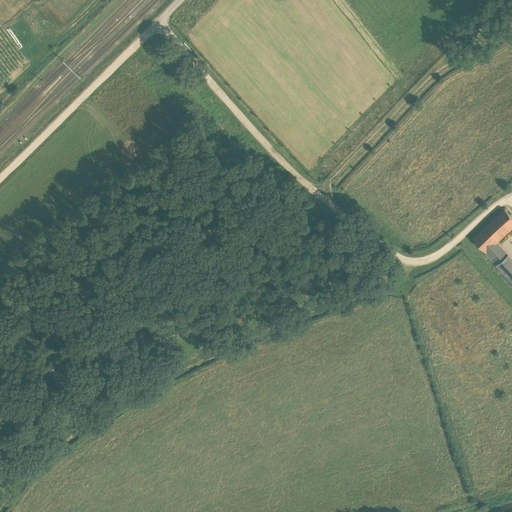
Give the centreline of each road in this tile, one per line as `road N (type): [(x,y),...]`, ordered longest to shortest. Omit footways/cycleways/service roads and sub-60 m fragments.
road 1 (track): [(397,266),(374,289),(222,348),(127,397),(79,429),(0,509)]
road 2 (unclassified): [(184,0),(0,179)]
road 3 (track): [(494,37),(443,67),(318,194)]
road 4 (track): [(298,175),(160,23)]
road 5 (track): [(397,266),(425,260),(511,200)]
